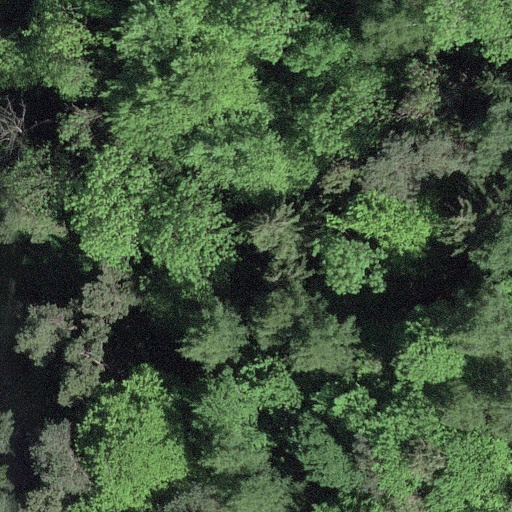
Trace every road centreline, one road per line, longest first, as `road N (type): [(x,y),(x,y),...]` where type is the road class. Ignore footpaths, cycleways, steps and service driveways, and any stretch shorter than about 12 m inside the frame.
road 1 (track): [(42,491),(229,396),(273,352),(305,278),(297,200),(243,126),(224,27),(231,0)]
road 2 (track): [(54,511),(0,365)]
